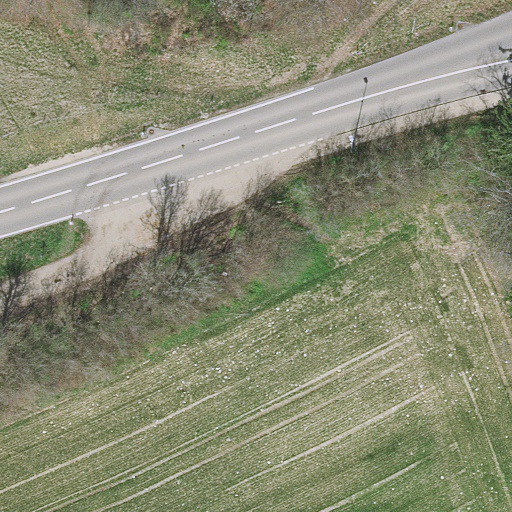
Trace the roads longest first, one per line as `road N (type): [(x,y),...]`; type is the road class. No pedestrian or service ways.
road 1 (tertiary): [(0,214),(511,55)]
road 2 (track): [(0,287),(220,182),(232,136)]
